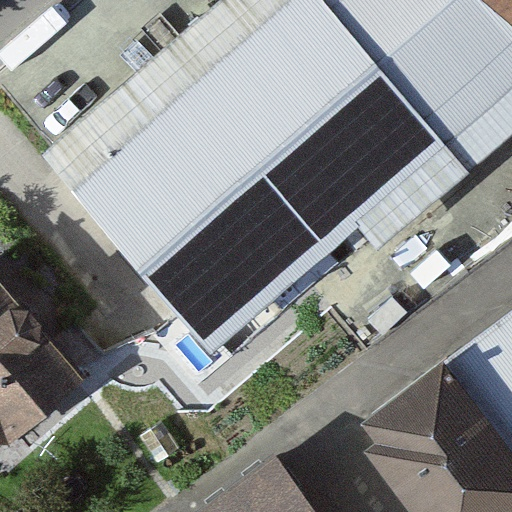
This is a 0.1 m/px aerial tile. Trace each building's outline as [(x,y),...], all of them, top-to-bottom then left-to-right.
[(511,131),(511,38),(468,0),(210,0),(43,143),(212,341),(511,131)] [(511,0),(468,0),(511,38),(511,0)] [(19,294),(0,271),(0,437),(14,439),(85,372),(44,323),(42,315),(27,297),(19,294)] [(511,304),(445,353),(511,445),(511,304)] [(506,511),(511,508),(511,445),(445,353),(368,411),(380,428),(366,438),(419,511),(506,511)] [(329,511),(275,441),(182,511),(329,511)]
